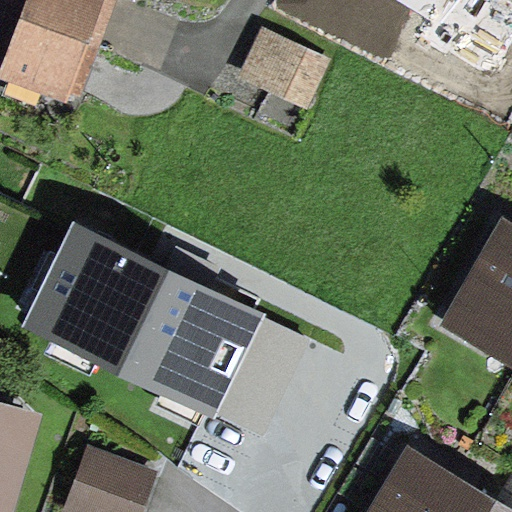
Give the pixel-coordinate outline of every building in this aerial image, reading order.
[(37,0),(30,20),(95,43),(112,0),(37,0)] [(12,70),(76,94),(95,43),(30,20),(12,70)] [(265,35),(247,72),(304,99),(321,62),(265,35)] [(31,321),(211,408),(257,313),(77,226),(31,321)] [(450,312),(511,347),(511,236),(508,235),(469,303),(459,297),(450,312)] [(0,501),(23,425),(0,417),(0,501)] [(146,473),(90,452),(79,480),(96,486),(135,501),(146,473)] [(470,511),(477,501),(412,463),(383,511),(470,511)] [(69,508),(80,511),(131,511),(135,501),(96,486),(79,480),(69,508)] [(495,511),(477,501),(470,511),(495,511)]
